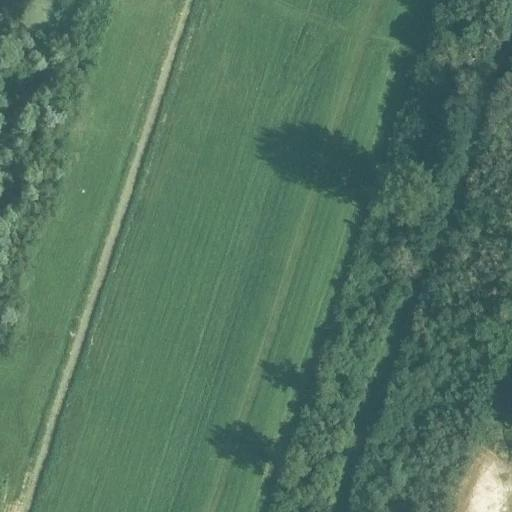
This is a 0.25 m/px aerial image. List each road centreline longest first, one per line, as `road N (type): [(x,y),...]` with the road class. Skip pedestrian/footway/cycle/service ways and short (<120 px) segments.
road 1 (track): [(507,0),(337,511)]
road 2 (track): [(266,0),(482,71)]
